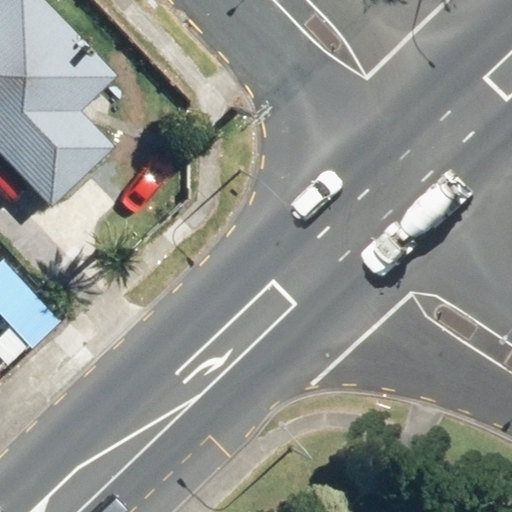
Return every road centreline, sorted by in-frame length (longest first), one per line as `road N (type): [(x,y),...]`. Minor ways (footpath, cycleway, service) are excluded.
road 1 (primary): [(53,511),(303,269)]
road 2 (residential): [(399,174),(223,0)]
road 3 (residential): [(511,398),(303,269)]
road 4 (residential): [(361,212),(511,307)]
road 5 (residential): [(357,0),(463,108)]
